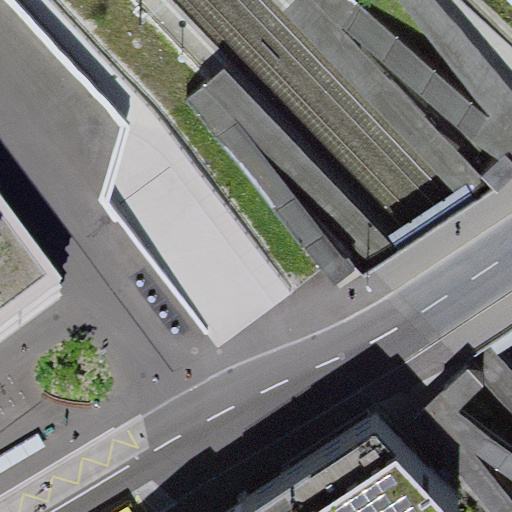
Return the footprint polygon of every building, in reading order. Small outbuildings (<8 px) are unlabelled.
[(511,203),(332,16),(348,0),(280,0),(511,242),(511,203)] [(511,355),(225,56),(187,93),(221,129),(241,110),(511,393),(511,355)] [(0,357),(59,313),(31,275),(0,233),(0,357)] [(428,511),(459,492),(375,404),(317,442),(242,491),(255,511),(428,511)] [(255,511),(242,491),(210,511),(255,511)]
